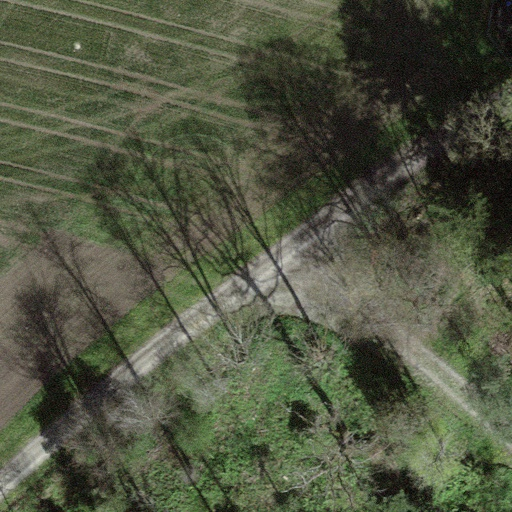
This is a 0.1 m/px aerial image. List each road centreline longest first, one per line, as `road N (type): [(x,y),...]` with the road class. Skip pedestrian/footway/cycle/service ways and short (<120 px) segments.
road 1 (track): [(0,478),(329,172),(511,59)]
road 2 (track): [(511,365),(329,172)]
